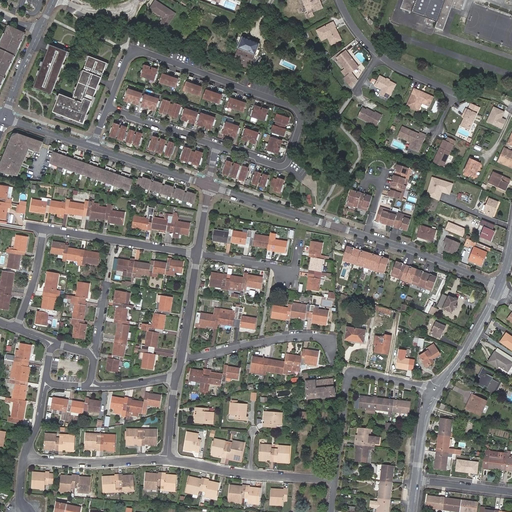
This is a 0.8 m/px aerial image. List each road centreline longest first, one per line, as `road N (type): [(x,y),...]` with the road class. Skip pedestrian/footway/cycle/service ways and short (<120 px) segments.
road 1 (residential): [(208,185),(500,286)]
road 2 (residential): [(107,107),(128,54),(142,51),(292,106),(299,123),(282,165)]
road 3 (residential): [(437,391),(349,374),(336,478)]
road 4 (residential): [(181,357),(323,337),(335,346),(338,365)]
road 5 (residential): [(197,253),(46,229)]
road 6 (residential): [(23,458),(166,460)]
road 7 (residential): [(197,253),(296,272),(300,238)]
road 8 (residential): [(91,147),(208,185)]
road 9 (residential): [(437,391),(500,286)]
